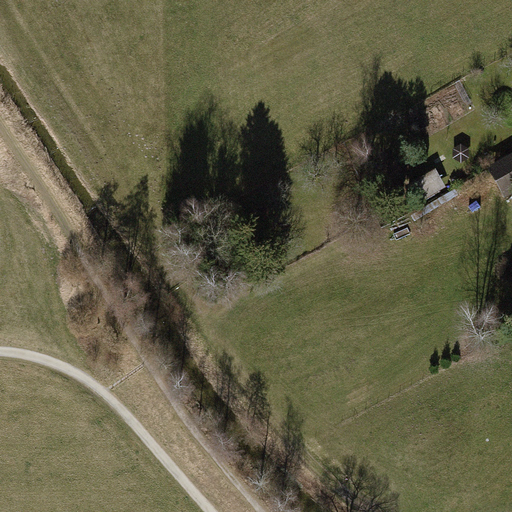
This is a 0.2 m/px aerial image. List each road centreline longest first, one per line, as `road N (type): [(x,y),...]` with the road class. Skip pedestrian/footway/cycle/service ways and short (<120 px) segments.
road 1 (track): [(375,511),(328,481),(246,394),(134,218)]
road 2 (track): [(0,351),(54,363),(92,383),(212,511)]
